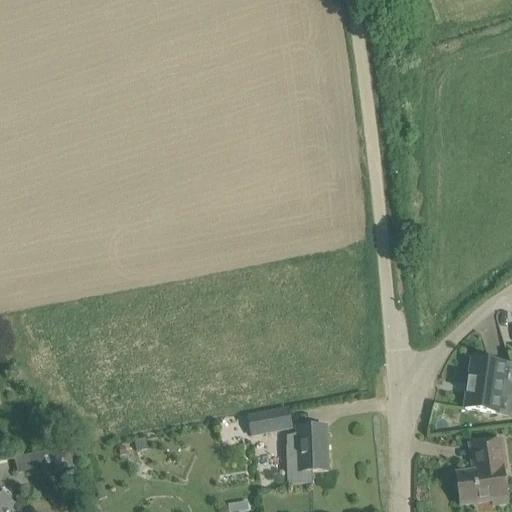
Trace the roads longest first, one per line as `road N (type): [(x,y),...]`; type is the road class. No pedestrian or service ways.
road 1 (unclassified): [(397,395),(351,0)]
road 2 (unclassified): [(397,395),(511,292)]
